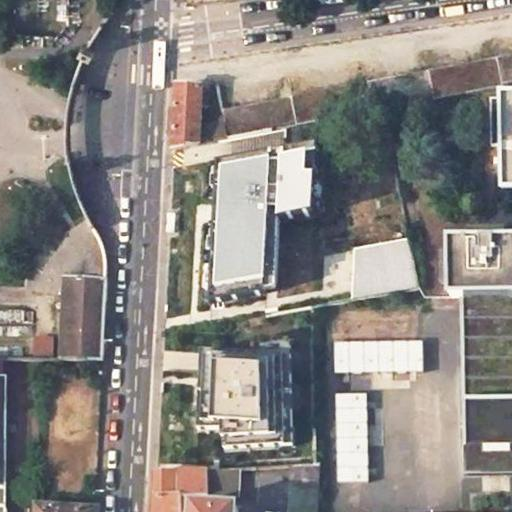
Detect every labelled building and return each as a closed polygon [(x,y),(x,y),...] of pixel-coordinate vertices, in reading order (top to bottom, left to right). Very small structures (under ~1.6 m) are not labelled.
[(511,55),(224,111),(226,123),(229,140),(383,110),(511,85),(511,55)] [(202,88),(177,86),(175,118),(174,150),(191,147),(198,145),(200,128),(201,107),(202,88)] [(209,88),(202,88),(201,107),(207,108),(209,88)] [(511,95),(501,96),(501,101),(492,101),(493,145),(502,145),(503,188),(511,188),(511,95)] [(226,123),(200,128),(198,145),(229,140),(226,123)] [(311,143),(212,162),(203,307),(260,299),(264,217),(311,208),(311,143)] [(37,291),(65,293),(66,279),(108,280),(106,253),(95,230),(91,228),(41,260),(38,264),(38,265),(37,291)] [(419,290),(407,230),(355,237),(360,300),(419,290)] [(484,242),(451,243),(452,298),(464,299),(511,297),(511,241),(496,242),(496,235),(483,236),(484,242)] [(65,293),(62,361),(104,361),(106,313),(108,280),(66,279),(65,293)] [(511,297),(464,299),(465,401),(511,400),(511,297)] [(417,317),(330,320),(331,341),(418,338),(417,317)] [(292,341),(255,340),(255,353),(202,352),(202,374),(201,432),(228,432),(227,451),(292,445),(292,341)] [(339,373),(429,373),(429,342),(339,342),(339,373)] [(357,393),(329,394),(331,492),(359,491),(357,393)] [(511,400),(465,401),(466,448),(484,448),(511,447),(511,400)] [(511,447),(484,448),(484,460),(511,460),(511,447)] [(314,467),(291,468),(290,511),(316,511),(319,467),(314,467)] [(219,471),(204,472),(203,495),(240,498),(241,470),(219,471)] [(156,496),(155,511),(183,511),(185,496),(180,496),(181,472),(157,472),(156,496)] [(204,472),(181,472),(180,496),(185,496),(203,495),(204,472)]
